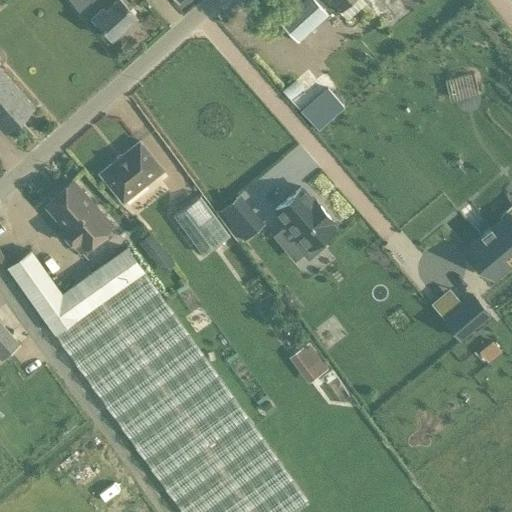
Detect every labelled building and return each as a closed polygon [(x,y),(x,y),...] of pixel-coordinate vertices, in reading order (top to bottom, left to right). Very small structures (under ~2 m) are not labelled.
[(69,0),(85,20),(90,16),(110,39),(134,17),(119,0),(69,0)] [(292,0),(275,16),(296,40),(333,7),(336,9),(345,0),(292,0)] [(0,128),(4,133),(33,107),(0,69),(0,128)] [(327,88),(300,111),(317,129),(343,107),(327,88)] [(336,133),(355,158),(394,129),(397,133),(416,118),(394,89),(336,133)] [(161,171),(138,143),(99,174),(121,202),(161,171)] [(60,230),(78,252),(110,224),(71,179),(43,203),(63,227),(60,230)] [(295,242),(304,253),(307,257),(322,244),(318,239),(334,226),(331,223),(333,221),(320,205),(318,207),(313,201),(315,200),(313,198),(311,199),(300,186),(275,208),(287,222),(300,238),(295,242)] [(203,254),(233,236),(208,193),(178,210),(203,254)] [(234,197),(219,210),(235,228),(250,215),(234,197)] [(480,236),(470,245),(474,249),(471,251),(483,266),(484,264),(493,275),(507,263),(505,261),(511,255),(511,204),(500,215),(502,217),(490,227),(489,225),(488,226),(489,228),(482,235),(480,233),(479,234),(480,236)] [(124,247),(62,290),(31,246),(5,265),(53,333),(66,350),(156,478),(180,511),(287,511),(306,499),(248,420),(214,373),(198,350),(141,271),(124,247)] [(435,313),(447,306),(435,285),(423,292),(435,313)] [(462,302),(443,318),(460,337),(488,313),(472,294),(462,302)] [(0,358),(1,360),(18,342),(0,322),(0,358)] [(310,339),(290,355),(310,381),(331,365),(310,339)] [(482,346),(490,356),(499,348),(492,339),(482,346)] [(79,511),(49,479),(22,505),(29,511),(79,511)]
